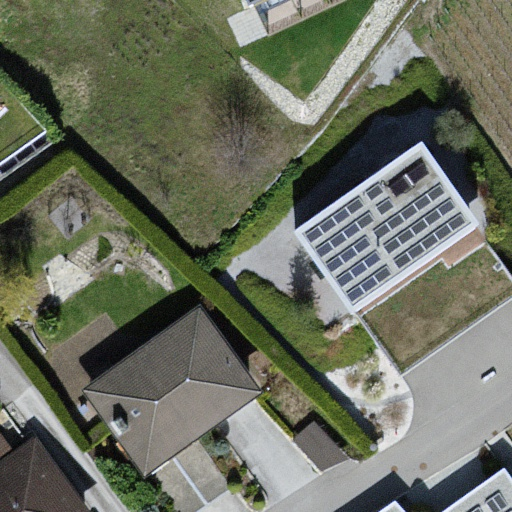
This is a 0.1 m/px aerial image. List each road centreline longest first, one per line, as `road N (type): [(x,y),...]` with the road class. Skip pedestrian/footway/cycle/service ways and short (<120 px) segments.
road 1 (residential): [(331,511),(511,400)]
road 2 (unknown): [(114,511),(0,363)]
